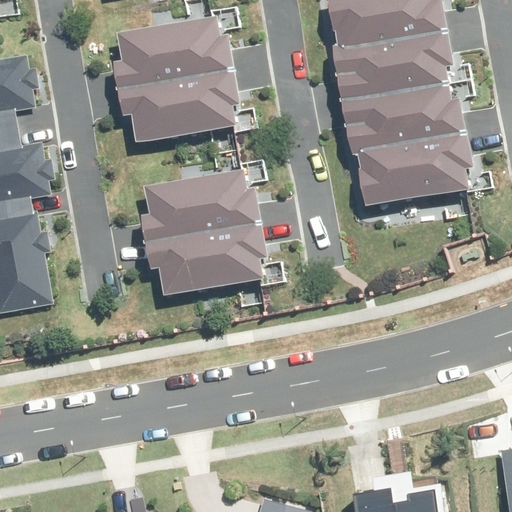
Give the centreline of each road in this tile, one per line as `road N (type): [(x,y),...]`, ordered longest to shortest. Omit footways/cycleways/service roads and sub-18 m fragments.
road 1 (tertiary): [(0,445),(349,388),(511,339)]
road 2 (residential): [(59,0),(116,310)]
road 3 (residential): [(323,247),(282,0)]
